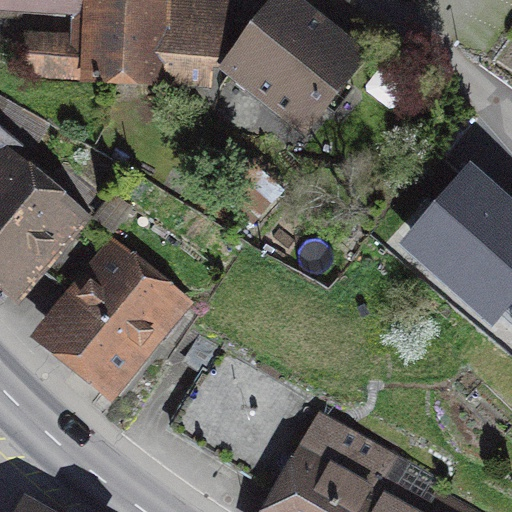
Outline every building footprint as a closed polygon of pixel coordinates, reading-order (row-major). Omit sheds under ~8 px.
[(33,0),(89,3),(86,53),(30,50),(29,72),(207,83),(210,37),(177,35),(177,22),(144,20),(144,0),(33,0)] [(357,56),(286,1),(231,71),(302,127),(357,56)] [(0,273),(16,286),(73,216),(85,225),(106,200),(63,164),(42,190),(17,169),(49,124),(0,95),(0,273)] [(511,293),(511,209),(471,174),(410,244),(492,316),(511,293)] [(116,257),(49,339),(108,386),(174,304),(116,257)] [(204,372),(171,428),(258,481),(290,428),(294,430),(311,402),(224,349),(208,375),(204,372)] [(294,447),(257,511),(409,511),(380,495),(385,486),(375,480),(385,464),(327,432),(313,457),(294,447)]
